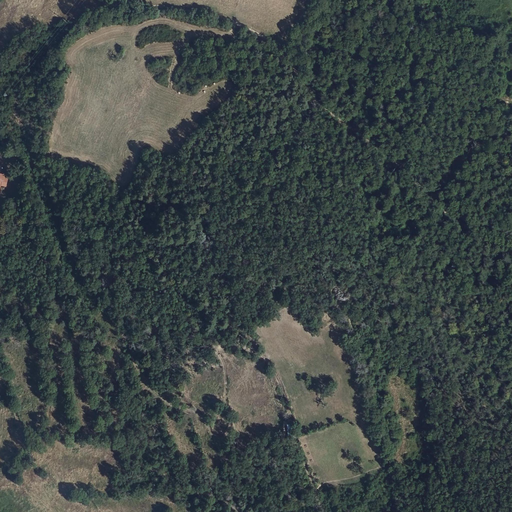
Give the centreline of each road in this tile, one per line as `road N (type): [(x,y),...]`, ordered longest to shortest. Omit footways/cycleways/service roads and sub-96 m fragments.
road 1 (track): [(511,232),(447,213),(317,98),(286,54),(206,13),(154,4),(32,34),(0,73)]
road 2 (track): [(259,34),(503,100)]
road 3 (track): [(421,0),(494,93),(511,104)]
